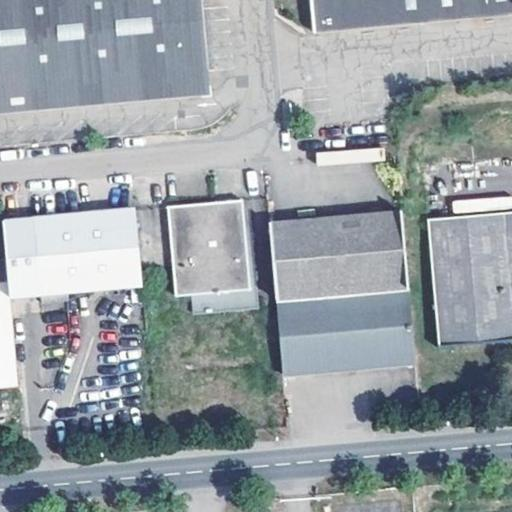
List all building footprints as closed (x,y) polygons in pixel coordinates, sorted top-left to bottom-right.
[(0,0),(0,114),(184,98),(180,73),(210,70),(204,0),(0,0)] [(511,0),(312,0),(315,32),(511,17),(511,0)] [(210,70),(180,73),(184,98),(212,95),(210,70)] [(244,201),(170,207),(178,297),(251,290),(244,201)] [(404,209),(270,220),(278,301),(412,289),(404,209)] [(139,210),(4,221),(8,260),(11,297),(146,285),(139,210)] [(511,340),(511,211),(428,219),(441,347),(511,340)] [(11,297),(8,260),(0,260),(0,389),(19,388),(11,297)] [(412,289),(278,301),(285,380),(420,367),(412,289)]
